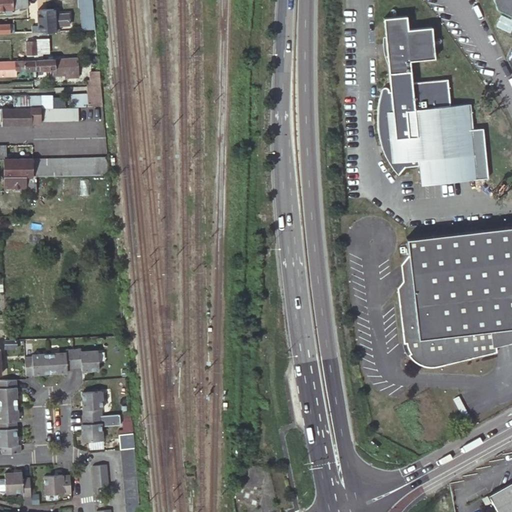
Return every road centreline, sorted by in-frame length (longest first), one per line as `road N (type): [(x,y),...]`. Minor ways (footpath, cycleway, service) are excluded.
road 1 (primary): [(286,0),(284,188),(301,353),(332,511)]
road 2 (primary): [(358,504),(309,175),(305,0)]
road 3 (unclassified): [(358,504),(511,427)]
road 4 (residential): [(40,457),(37,394),(63,392),(67,456)]
